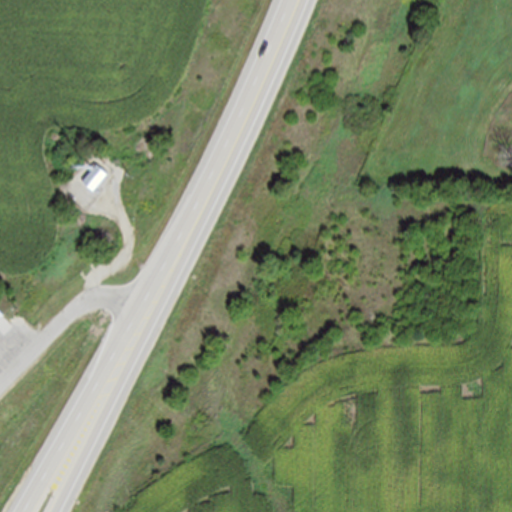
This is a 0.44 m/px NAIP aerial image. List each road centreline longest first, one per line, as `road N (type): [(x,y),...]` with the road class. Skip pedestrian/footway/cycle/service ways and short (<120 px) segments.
road 1 (primary): [(154,302),(300,0)]
road 2 (primary): [(154,302),(22,511)]
road 3 (primary): [(57,511),(122,387),(154,302)]
road 4 (residential): [(0,384),(94,300),(154,302)]
